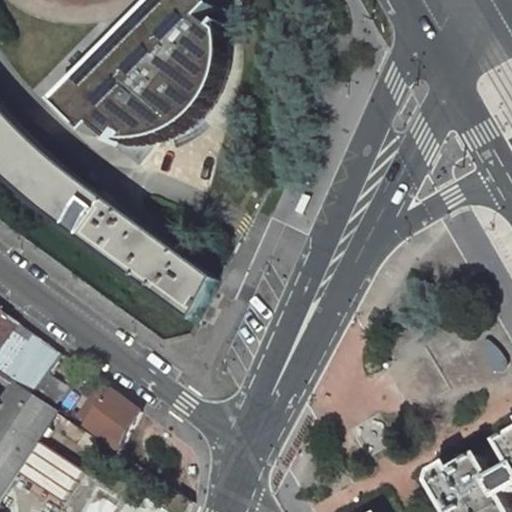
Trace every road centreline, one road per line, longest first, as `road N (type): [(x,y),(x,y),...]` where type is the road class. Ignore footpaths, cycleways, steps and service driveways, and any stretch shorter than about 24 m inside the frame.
road 1 (tertiary): [(426,23),(340,208),(287,363)]
road 2 (unclassified): [(0,266),(249,448)]
road 3 (tertiary): [(351,272),(462,79)]
road 4 (tertiary): [(351,272),(408,221),(511,176)]
